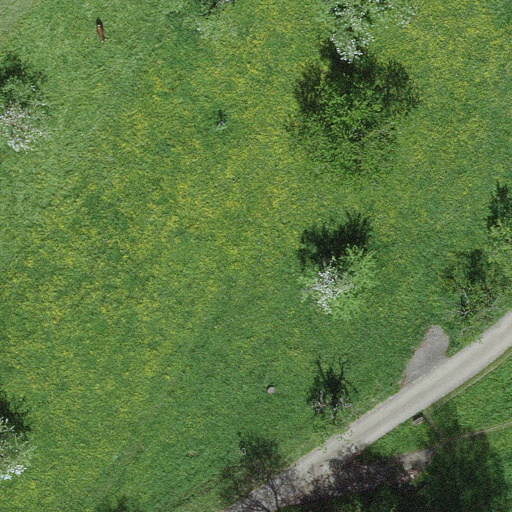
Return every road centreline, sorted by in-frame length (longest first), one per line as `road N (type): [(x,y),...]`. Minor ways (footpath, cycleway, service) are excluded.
road 1 (unclassified): [(249,511),(511,327)]
road 2 (track): [(293,483),(448,469),(511,442)]
